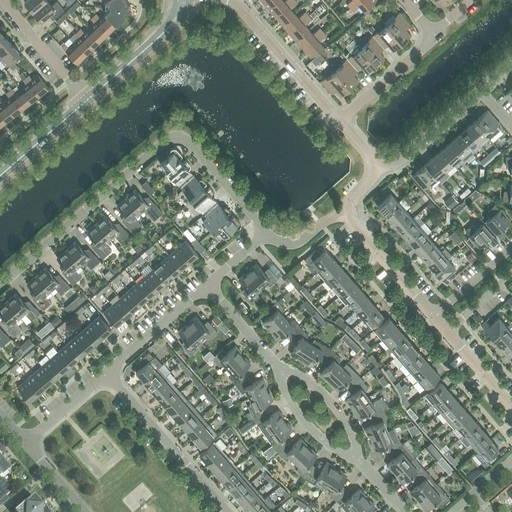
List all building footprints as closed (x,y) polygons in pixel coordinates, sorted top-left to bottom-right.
[(25,0),(24,1),(33,11),(45,0),(25,0)] [(46,0),(45,0),(33,11),(41,21),(51,12),(55,17),(64,10),(57,1),(51,6),(46,0)] [(110,6),(104,12),(116,24),(126,14),(124,12),(124,10),(129,11),(130,10),(131,9),(131,8),(131,7),(131,6),(130,6),(130,5),(129,5),(124,5),(124,2),(126,0),(105,0),(110,6)] [(276,0),(268,8),(275,16),(292,0),(285,0),(285,1),(284,0),(276,0)] [(292,0),(275,16),(282,24),(295,13),(291,8),(298,2),(296,0),(292,0)] [(358,0),(350,8),(353,11),(360,5),(364,10),(376,0),(358,0)] [(67,11),(70,14),(79,4),(76,1),(67,11)] [(282,24),(289,32),(309,15),(306,11),(299,17),(295,13),(282,24)] [(65,12),(56,21),(59,24),(68,15),(65,12)] [(96,13),(93,16),(108,31),(116,24),(104,12),(99,17),(96,13)] [(393,15),(384,22),(387,26),(401,42),(410,34),(404,27),(408,23),(399,12),(395,16),(393,15)] [(289,32),(296,40),(309,29),(305,25),(312,19),(309,15),(289,32)] [(94,22),(89,27),(100,39),(108,31),(93,16),(90,19),(94,22)] [(378,31),(373,35),(382,46),(387,42),(393,49),(401,42),(387,26),(379,33),(378,31)] [(81,28),(78,31),(93,46),(100,39),(89,27),(84,32),(81,28)] [(296,40),(303,48),(323,31),(320,28),(313,34),(309,29),(296,40)] [(78,37),(73,42),(85,54),(93,46),(78,31),(75,34),(78,37)] [(323,31),(303,48),(311,57),(323,46),(319,41),(326,35),(323,31)] [(370,41),(361,48),(375,64),(384,57),(378,50),(382,46),(373,35),(368,39),(370,41)] [(0,41),(0,56),(12,44),(5,37),(0,41)] [(85,54),(73,42),(68,47),(65,43),(62,47),(77,62),(85,54)] [(12,44),(0,56),(0,59),(6,66),(20,53),(12,44)] [(345,56),(347,58),(356,68),(360,65),(369,74),(373,71),(371,68),(375,64),(361,48),(358,44),(345,56)] [(344,64),(335,71),(349,87),(358,80),(352,72),(356,68),(347,58),(344,60),(342,62),(344,64)] [(349,87),(335,71),(327,78),(325,77),(321,81),(330,91),(334,87),(341,95),(349,87)] [(29,75),(26,78),(39,94),(48,87),(37,74),(32,79),(29,75)] [(25,83),(20,88),(30,101),(39,94),(26,78),(23,80),(25,83)] [(12,88),(9,91),(22,108),(30,101),(20,88),(15,92),(12,88)] [(8,97),(3,101),(13,114),(22,108),(9,91),(6,93),(8,97)] [(0,114),(5,121),(13,114),(3,101),(0,103),(0,114)] [(488,110),(474,122),(489,139),(501,129),(497,125),(499,123),(488,110)] [(474,122),(466,129),(481,146),(489,139),(474,122)] [(458,136),(470,149),(473,153),(481,146),(466,129),(458,136)] [(458,136),(450,143),(461,156),(470,149),(458,136)] [(450,143),(442,150),(453,163),(461,156),(450,143)] [(171,153),(160,163),(167,172),(181,160),(179,158),(182,155),(176,148),(175,147),(174,147),(173,147),(172,147),(171,147),(171,148),(170,148),(170,149),(170,150),(170,151),(170,152),(171,152),(171,153)] [(494,152),(490,156),(492,159),(497,155),(500,152),(497,149),(494,152)] [(442,150),(434,157),(445,170),(453,163),(442,150)] [(485,159),(482,162),(485,165),(488,162),(492,159),(490,156),(485,159)] [(434,157),(425,164),(437,177),(445,170),(434,157)] [(181,160),(167,172),(178,185),(192,173),(188,169),(189,168),(189,167),(190,166),(190,165),(190,164),(189,163),(186,159),(183,162),(181,160)] [(437,177),(425,164),(412,176),(423,189),(437,177)] [(179,194),(179,195),(179,196),(179,197),(180,197),(186,204),(205,188),(203,186),(206,183),(203,179),(202,178),(201,178),(200,178),(199,178),(198,178),(197,179),(194,175),(180,187),(182,189),(180,191),(180,192),(179,192),(179,193),(179,194)] [(145,180),(141,184),(149,194),(154,190),(145,180)] [(484,183),(478,188),(481,192),(483,192),(488,187),(484,183)] [(503,201),(510,201),(509,202),(511,202),(511,183),(510,191),(504,191),(503,201)] [(205,188),(186,204),(193,213),(194,213),(195,214),(196,214),(197,214),(198,214),(198,213),(199,213),(201,211),(202,213),(216,201),(212,196),(213,196),(213,195),(214,194),(214,193),(214,192),(214,191),(213,191),(210,187),(207,190),(205,188)] [(135,189),(126,197),(139,213),(144,209),(154,221),(163,213),(148,196),(144,200),(135,189)] [(475,189),(464,199),(468,203),(479,193),(475,189)] [(373,200),(385,214),(398,202),(391,193),(382,201),(378,196),(373,200)] [(453,196),(445,203),(450,209),(458,202),(453,196)] [(139,213),(126,197),(116,205),(127,217),(122,221),(132,232),(141,225),(135,217),(139,213)] [(163,200),(159,204),(163,209),(167,205),(163,200)] [(385,214),(392,222),(405,210),(398,202),(385,214)] [(218,203),(204,215),(215,227),(229,216),(227,214),(230,211),(226,206),(225,205),(224,205),(223,205),(222,206),(221,206),(221,207),(218,203)] [(499,210),(495,205),(488,211),(492,216),(486,221),(501,239),(506,235),(500,228),(510,220),(500,209),(499,210)] [(392,222),(399,230),(412,218),(405,210),(392,222)] [(105,215),(96,223),(109,239),(114,235),(120,243),(129,235),(125,229),(120,233),(105,215)] [(215,228),(210,232),(214,236),(219,232),(223,236),(234,227),(235,228),(236,228),(237,228),(238,228),(239,227),(240,226),(241,225),(241,224),(241,223),(240,222),(240,221),(234,215),(231,218),(229,216),(215,227),(215,228)] [(399,230),(406,238),(420,226),(412,218),(399,230)] [(109,239),(96,223),(86,231),(96,242),(91,246),(102,258),(111,251),(105,243),(109,239)] [(469,236),(465,240),(472,247),(475,244),(478,247),(488,239),(493,245),(498,241),(483,224),(477,229),(473,224),(466,231),(470,235),(469,236)] [(406,238),(413,246),(427,235),(420,226),(406,238)] [(454,231),(449,236),(453,240),(455,238),(458,236),(454,231)] [(168,236),(166,233),(158,240),(160,243),(168,236)] [(413,246),(420,254),(434,243),(427,235),(413,246)] [(191,242),(200,252),(204,248),(196,238),(191,242)] [(185,240),(177,248),(189,262),(197,254),(185,240)] [(75,241),(66,249),(80,265),(84,261),(91,269),(99,261),(95,255),(90,259),(75,241)] [(420,254),(427,262),(441,251),(434,243),(420,254)] [(138,244),(133,248),(137,252),(142,248),(138,244)] [(177,248),(169,255),(181,269),(189,262),(177,248)] [(427,262),(435,271),(448,259),(451,256),(444,248),(441,251),(427,262)] [(80,265),(66,249),(57,257),(72,275),(68,279),(72,284),(81,277),(75,269),(80,265)] [(307,258),(304,260),(309,265),(309,264),(316,272),(333,258),(326,249),(321,254),(317,249),(307,258)] [(471,251),(467,255),(471,260),(475,256),(471,251)] [(169,255),(161,262),(173,276),(181,269),(169,255)] [(316,272),(324,280),(340,266),(333,258),(316,272)] [(448,259),(435,271),(446,284),(451,280),(447,275),(455,268),(448,259)] [(161,262),(152,269),(165,283),(173,276),(161,262)] [(251,270),(248,272),(261,287),(265,283),(270,286),(278,279),(269,269),(265,273),(256,263),(250,269),(251,270)] [(324,280),(331,289),(347,274),(340,266),(324,280)] [(45,267),(36,275),(50,291),(55,287),(61,294),(70,287),(65,281),(61,285),(45,267)] [(152,269),(144,276),(156,290),(165,283),(152,269)] [(261,287),(248,272),(246,274),(245,273),(238,279),(247,289),(242,293),(250,302),(258,295),(256,291),(261,287)] [(331,289),(338,297),(354,282),(347,274),(331,289)] [(50,291),(36,275),(27,283),(42,301),(38,305),(43,310),(51,302),(45,295),(50,291)] [(144,276),(136,283),(148,297),(156,290),(144,276)] [(345,305),(349,302),(362,291),(354,282),(338,297),(345,305)] [(109,283),(100,290),(103,293),(111,286),(109,283)] [(136,283),(128,290),(140,304),(148,297),(136,283)] [(128,290),(120,297),(132,311),(140,304),(128,290)] [(349,302),(356,310),(369,299),(362,291),(349,302)] [(15,293),(6,301),(20,317),(25,313),(31,320),(40,313),(35,307),(31,311),(15,293)] [(79,295),(72,302),(76,306),(84,300),(79,295)] [(120,297),(112,304),(124,318),(132,311),(120,297)] [(356,310),(363,318),(376,307),(369,299),(356,310)] [(20,317),(6,301),(0,306),(0,312),(12,327),(8,331),(13,336),(22,328),(15,321),(20,317)] [(244,312),(245,313),(249,309),(242,301),(238,305),(240,308),(244,312)] [(269,328),(271,330),(285,317),(281,313),(284,308),(277,301),(268,309),(272,313),(262,322),(268,329),(269,328)] [(124,318),(112,304),(103,312),(116,326),(124,318)] [(376,307),(363,318),(371,327),(383,316),(376,307)] [(56,315),(49,321),(54,326),(61,320),(56,315)] [(99,315),(90,323),(103,337),(111,329),(99,315)] [(217,315),(212,320),(215,323),(221,319),(217,315)] [(190,323),(188,325),(200,339),(205,335),(209,338),(217,331),(209,322),(204,326),(196,316),(189,322),(190,323)] [(287,331),(292,337),(301,328),(294,320),(289,322),(285,317),(271,330),(273,332),(272,333),(277,340),(287,331)] [(481,324),(493,338),(506,326),(499,317),(490,325),(486,320),(481,324)] [(374,331),(381,340),(396,326),(389,318),(374,331)] [(90,323),(82,330),(94,344),(103,337),(90,323)] [(500,346),(511,334),(511,325),(510,323),(506,326),(493,338),(500,346)] [(200,339),(188,325),(185,327),(184,326),(178,332),(186,341),(182,345),(190,355),(198,348),(196,343),(200,339)] [(381,340),(389,348),(403,334),(396,326),(381,340)] [(352,327),(348,330),(353,335),(357,340),(360,337),(356,332),(352,327)] [(45,334),(40,328),(37,332),(41,337),(45,334)] [(299,357),(301,359),(311,343),(307,340),(308,335),(301,328),(292,337),(297,343),(290,354),(298,359),(299,357)] [(82,330),(74,337),(86,351),(94,344),(82,330)] [(0,335),(0,345),(1,346),(10,339),(5,333),(1,337),(0,335)] [(389,348),(386,350),(387,352),(390,352),(391,351),(396,356),(411,343),(403,334),(389,348)] [(511,334),(500,346),(507,354),(511,349),(511,334)] [(74,337),(66,344),(78,358),(86,351),(74,337)] [(30,338),(21,347),(25,352),(35,343),(30,338)] [(311,343),(301,359),(304,361),(303,362),(310,367),(317,356),(323,360),(331,350),(321,343),(314,339),(311,343)] [(157,340),(151,346),(155,350),(161,345),(157,340)] [(396,356),(403,364),(418,351),(411,343),(396,356)] [(66,344),(58,351),(70,365),(78,358),(66,344)] [(180,345),(175,349),(179,354),(180,354),(184,350),(180,345)] [(224,363),(227,368),(242,355),(240,353),(241,352),(235,345),(225,354),(221,349),(214,356),(212,358),(219,366),(224,363)] [(20,347),(15,352),(19,357),(24,352),(20,347)] [(327,379),(329,381),(342,367),(339,364),(341,359),(332,350),(331,350),(323,360),(329,364),(320,374),(326,380),(327,379)] [(58,351),(50,358),(62,372),(70,365),(58,351)] [(210,351),(205,355),(209,360),(212,358),(214,356),(210,351)] [(403,364),(410,372),(425,359),(418,351),(403,364)] [(143,381),(160,366),(162,364),(155,356),(153,358),(148,353),(136,363),(140,368),(135,372),(143,381)] [(228,377),(235,385),(246,378),(241,372),(251,363),(245,357),(244,358),(242,355),(227,368),(231,372),(228,377)] [(50,358),(41,365),(54,379),(62,372),(50,358)] [(410,372),(417,380),(432,367),(425,359),(410,372)] [(342,367),(329,381),(332,383),(330,384),(337,390),(346,381),(350,386),(360,377),(352,369),(346,363),(342,367)] [(41,365),(33,373),(45,387),(54,379),(41,365)] [(375,365),(370,369),(375,375),(380,371),(377,367),(375,365)] [(143,381),(150,389),(167,374),(160,366),(143,381)] [(432,367),(417,380),(424,389),(439,376),(432,367)] [(33,373),(25,380),(37,394),(45,387),(33,373)] [(150,389),(157,397),(170,386),(174,382),(167,374),(150,389)] [(208,374),(203,378),(207,384),(213,379),(208,374)] [(351,405),(353,408),(368,397),(365,393),(369,388),(361,378),(360,377),(350,386),(355,392),(345,399),(350,406),(351,405)] [(247,392),(249,397),(266,389),(265,387),(266,386),(263,378),(251,383),(246,378),(235,385),(241,393),(247,392)] [(37,394),(25,380),(17,387),(22,393),(29,401),(37,394)] [(157,397),(164,405),(177,394),(181,391),(174,382),(170,386),(157,397)] [(424,396),(432,405),(448,390),(441,382),(424,396)] [(250,412),(253,418),(264,411),(261,405),(273,400),(269,392),(267,392),(266,389),(249,397),(252,403),(247,406),(250,412)] [(432,405),(439,413),(455,398),(448,390),(432,405)] [(164,405),(171,413),(184,402),(188,399),(181,391),(177,394),(164,405)] [(369,411),(373,417),(384,410),(377,400),(372,402),(368,397),(353,408),(355,410),(353,411),(358,419),(369,411)] [(439,413),(446,421),(462,407),(455,398),(439,413)] [(171,413),(179,421),(195,407),(188,399),(184,402),(171,413)] [(229,399),(223,402),(226,407),(232,404),(229,399)] [(179,421),(186,430),(202,415),(195,407),(179,421)] [(453,430),(457,426),(470,415),(462,407),(446,421),(453,430)] [(253,418),(265,434),(284,420),(282,418),(283,417),(278,410),(268,417),(264,411),(253,418)] [(369,436),(371,439),(388,432),(386,426),(390,423),(385,411),(384,410),(373,417),(376,423),(364,429),(368,437),(369,436)] [(186,430),(193,438),(209,423),(202,415),(186,430)] [(457,426),(464,435),(477,423),(470,415),(457,426)] [(265,434),(276,451),(286,442),(282,437),(292,429),(287,422),(286,423),(284,420),(265,434)] [(209,423),(193,438),(200,446),(217,432),(209,423)] [(467,447),(471,443),(484,431),(477,423),(464,435),(459,439),(467,447)] [(246,430),(243,425),(238,428),(242,433),(246,430)] [(226,429),(224,432),(228,436),(230,434),(234,431),(230,426),(226,429)] [(372,442),(370,442),(374,450),(386,445),(391,451),(402,444),(399,440),(394,429),(388,432),(371,439),(372,442)] [(471,443),(478,451),(491,439),(484,431),(471,443)] [(214,441),(199,454),(207,462),(222,449),(226,445),(220,438),(215,442),(214,441)] [(290,457),(294,461),(307,447),(305,445),(306,444),(300,438),(291,447),(286,442),(276,451),(286,460),(290,457)] [(439,442),(436,445),(440,449),(443,447),(446,444),(442,439),(439,442)] [(491,439),(478,451),(474,455),(485,468),(498,457),(494,452),(498,448),(491,439)] [(430,443),(425,448),(428,452),(434,447),(430,443)] [(393,470),(395,473),(414,457),(402,444),(391,451),(396,456),(386,465),(392,472),(393,470)] [(296,470),(305,479),(314,468),(308,464),(317,454),(311,448),(310,449),(307,447),(294,461),(299,465),(296,470)] [(207,462),(214,471),(229,458),(222,449),(207,462)] [(441,464),(445,460),(442,456),(437,460),(441,464)] [(412,474),(415,479),(425,470),(414,457),(395,473),(397,475),(396,476),(402,483),(412,474)] [(214,471),(221,479),(236,466),(229,458),(214,471)] [(4,460),(0,463),(0,488),(1,489),(6,496),(12,492),(6,485),(3,481),(0,478),(0,477),(3,475),(11,468),(4,460)] [(320,482),(326,485),(336,469),(333,468),(334,466),(326,462),(319,473),(314,468),(305,479),(306,479),(316,486),(320,482)] [(221,479),(228,487),(243,474),(236,466),(221,479)] [(329,494),(336,501),(344,491),(339,485),(346,474),(339,470),(338,471),(336,469),(326,485),(331,488),(329,494)] [(416,497),(418,500),(437,484),(425,470),(415,479),(419,483),(409,492),(415,498),(416,497)] [(228,487),(235,495),(250,482),(243,474),(228,487)] [(471,476),(467,480),(471,484),(471,485),(475,481),(471,476)] [(235,495),(242,503),(257,490),(250,482),(235,495)] [(437,484),(418,500),(420,502),(419,503),(425,510),(435,501),(439,506),(440,505),(442,507),(450,500),(449,498),(442,490),(437,484)] [(336,501),(345,511),(350,511),(366,498),(364,496),(365,495),(359,488),(349,497),(344,491),(336,501)] [(242,503),(249,511),(264,499),(257,490),(242,503)] [(1,501),(0,501),(0,505),(1,506),(2,506),(9,499),(6,496),(1,501)] [(264,499),(249,511),(266,511),(275,505),(267,496),(264,499)] [(350,511),(368,511),(375,506),(369,500),(368,501),(366,498),(350,511)] [(35,500),(35,499),(34,500),(20,511),(46,511),(51,508),(47,503),(42,508),(35,500)]
